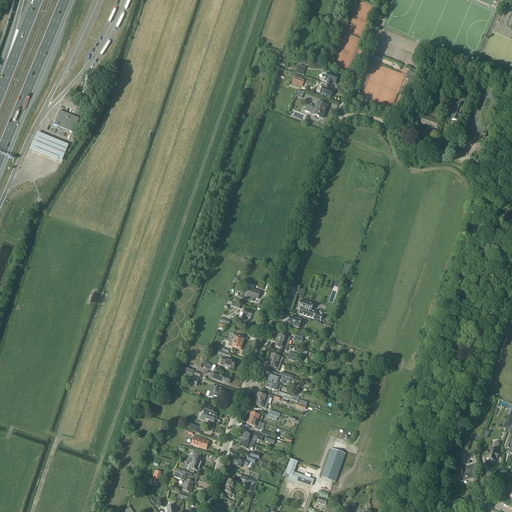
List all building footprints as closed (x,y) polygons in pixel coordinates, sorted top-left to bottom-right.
[(405,79),(408,80),(406,87),(411,89),(414,80),(415,80),(418,75),(408,71),(405,79)] [(328,74),(325,81),(327,82),(326,85),(332,87),(333,84),(335,85),(338,77),(328,74)] [(295,76),(293,82),(297,84),(298,82),(303,84),(305,79),(295,76)] [(321,83),(320,87),(322,88),(320,95),(330,99),(333,91),(331,90),(332,87),(326,85),(321,83)] [(491,86),(488,85),(486,91),(495,94),(498,88),(491,85),(491,86)] [(304,111),(312,114),(312,115),(323,119),(327,106),(317,102),(314,109),(312,108),(312,107),(307,105),(304,111)] [(452,117),(453,117),(452,121),(458,122),(459,119),(461,119),(462,115),(460,114),(463,106),(457,104),(455,112),(454,112),(452,117)] [(79,120),(59,112),(53,126),(73,134),(79,120)] [(476,133),(477,134),(478,135),(485,138),(488,129),(484,127),(488,118),(478,114),(475,120),(472,119),(467,131),(474,134),(476,133)] [(439,122),(423,117),(421,124),(436,129),(439,122)] [(68,146),(38,133),(30,151),(61,164),(68,146)] [(235,279),(233,284),(236,285),(236,284),(248,287),(249,284),(245,282),(238,280),(235,279)] [(243,293),(241,299),(253,303),(254,298),(258,300),(260,292),(247,288),(245,294),(243,293)] [(301,301),(298,309),(299,309),(301,309),(300,311),(299,312),(300,312),(299,315),(314,320),(313,320),(314,320),(314,319),(320,321),(320,322),(321,322),(323,316),(322,316),(322,317),(316,314),(316,313),(316,314),(311,312),(312,310),(313,309),(312,309),(313,305),(313,306),(301,301)] [(244,314),(242,317),(241,320),(245,321),(246,318),(251,320),(253,314),(245,311),(245,310),(242,309),(240,313),(244,314)] [(301,326),(301,325),(301,324),(302,322),(305,323),(306,319),(299,317),(298,320),(290,317),(289,320),(288,320),(288,322),(287,325),(299,329),(300,326),(301,326)] [(276,341),(285,344),(288,345),(290,339),(284,336),(283,337),(278,335),(276,341)] [(235,336),(233,342),(242,345),(244,339),(235,336)] [(229,343),(228,345),(229,346),(232,347),(231,347),(240,350),(242,345),(233,342),(227,339),(226,341),(229,343)] [(285,344),(276,341),(274,347),(283,350),(285,344)] [(223,352),(219,351),(217,355),(230,359),(232,355),(228,354),(223,352)] [(283,359),(272,355),(270,361),(281,364),(282,361),(283,359)] [(229,361),(223,358),(220,364),(234,369),(236,363),(233,362),(233,361),(229,360),(229,361)] [(270,361),(268,367),(276,369),(279,370),(281,364),(270,361)] [(180,363),(175,362),(173,367),(192,375),(194,371),(179,365),(180,363)] [(212,372),(210,378),(228,384),(230,378),(215,373),(212,372)] [(188,375),(185,383),(192,385),(195,377),(188,375)] [(278,379),(270,376),(268,382),(277,385),(278,382),(283,384),(284,381),(290,383),(291,379),(290,379),(290,378),(279,375),(278,379)] [(277,385),(268,382),(266,388),(267,389),(267,390),(268,390),(269,391),(270,390),(273,391),(277,392),(279,392),(281,386),(277,385)] [(214,398),(214,397),(216,398),(223,400),(223,398),(224,398),(226,392),(222,390),(222,389),(216,387),(212,386),(208,397),(214,398)] [(168,399),(171,391),(164,388),(161,396),(168,399)] [(283,398),(297,403),(299,404),(299,401),(298,401),(299,398),(292,396),(292,397),(284,394),(284,393),(281,392),(280,392),(280,393),(279,392),(277,392),(273,391),(272,394),(275,395),(275,396),(283,398)] [(477,403),(482,405),(486,394),(482,392),(477,403)] [(270,398),(258,394),(256,400),(268,404),(270,398)] [(268,404),(256,400),(254,406),(263,409),(264,405),(267,406),(268,404)] [(203,416),(206,417),(205,420),(214,423),(215,420),(216,421),(217,418),(216,417),(217,414),(213,413),(214,410),(206,407),(204,410),(203,416)] [(263,417),(252,413),(250,419),(260,423),(261,420),(262,420),(263,417)] [(250,419),(248,425),(258,429),(260,423),(250,419)] [(163,434),(166,424),(161,422),(158,432),(163,434)] [(188,430),(201,435),(203,429),(190,425),(188,430)] [(252,444),(254,444),(256,440),(262,442),(263,437),(254,434),(253,436),(245,434),(242,440),(248,442),(252,444)] [(195,447),(200,449),(201,448),(206,450),(208,443),(205,442),(206,440),(194,436),(193,440),(191,446),(195,447)] [(242,440),(240,447),(249,451),(251,446),(253,447),(254,444),(252,444),(248,442),(242,440)] [(492,450),(488,449),(488,450),(487,450),(485,457),(486,457),(486,460),(496,462),(497,460),(499,453),(498,453),(501,444),(494,442),(492,450)] [(335,483),(345,454),(331,449),(321,478),(335,483)] [(250,456),(256,459),(258,460),(260,455),(258,454),(251,452),(250,456)] [(240,461),(236,460),(234,465),(241,468),(242,465),(247,467),(249,462),(254,464),(256,459),(250,456),(250,457),(248,456),(247,461),(241,459),(240,461)] [(458,479),(459,478),(459,479),(460,482),(475,478),(473,472),(477,471),(475,464),(466,467),(466,470),(463,471),(462,470),(461,470),(461,469),(460,469),(460,468),(459,468),(460,463),(459,463),(461,458),(458,457),(454,468),(453,469),(452,470),(452,471),(451,471),(451,472),(451,473),(451,474),(452,475),(452,476),(453,477),(454,478),(455,478),(456,479),(457,479),(458,479)] [(193,461),(188,459),(187,462),(200,467),(201,464),(202,464),(203,462),(202,462),(202,461),(194,458),(193,461)] [(298,480),(300,481),(312,486),(314,481),(292,472),(296,462),(290,460),(285,474),(285,475),(285,476),(286,476),(287,477),(287,476),(290,477),(292,478),(293,478),(298,480)] [(183,470),(182,472),(181,472),(181,471),(176,469),(175,472),(181,474),(182,475),(183,475),(188,477),(191,478),(193,474),(194,471),(198,472),(199,471),(199,472),(200,470),(199,469),(200,467),(187,462),(186,465),(188,465),(186,471),(183,470)] [(156,490),(162,470),(155,469),(150,488),(156,490)] [(182,475),(181,474),(175,472),(174,477),(182,480),(181,481),(186,482),(185,484),(183,490),(191,493),(194,483),(190,482),(191,478),(188,477),(183,475),(182,475)] [(234,483),(229,481),(226,486),(236,490),(239,482),(235,481),(234,483)] [(227,493),(226,494),(225,496),(231,498),(232,496),(233,496),(236,490),(226,486),(224,492),(227,493)] [(178,498),(187,501),(189,496),(179,493),(178,498)] [(319,497),(317,503),(325,506),(327,500),(319,497)]
